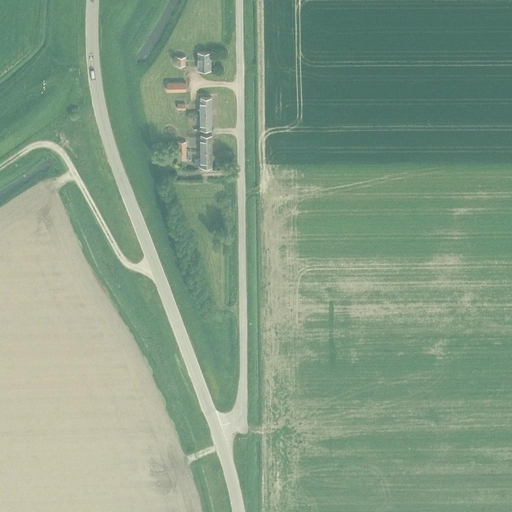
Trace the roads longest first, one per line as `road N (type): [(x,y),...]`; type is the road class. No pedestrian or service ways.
road 1 (tertiary): [(215,429),(101,121),(92,0)]
road 2 (unclassified): [(215,429),(234,423),(243,397),(239,0)]
road 3 (track): [(0,168),(43,144),(54,146),(121,259),(152,265)]
